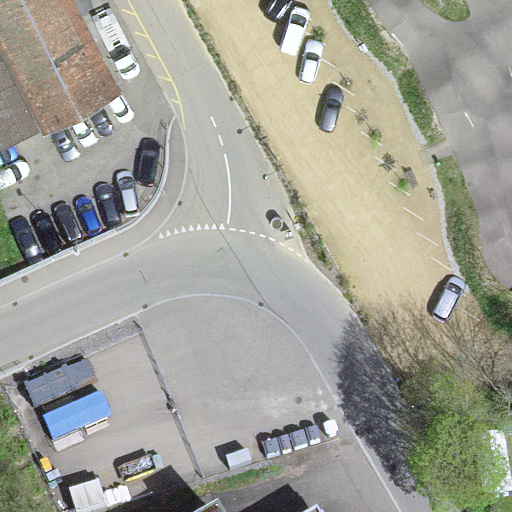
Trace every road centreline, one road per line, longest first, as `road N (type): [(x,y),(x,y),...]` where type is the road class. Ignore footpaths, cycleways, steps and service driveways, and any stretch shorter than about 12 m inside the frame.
road 1 (tertiary): [(223,262),(261,270),(317,318),(429,511)]
road 2 (residential): [(145,0),(228,157),(223,262)]
road 3 (tertiary): [(223,262),(168,266),(0,345)]
